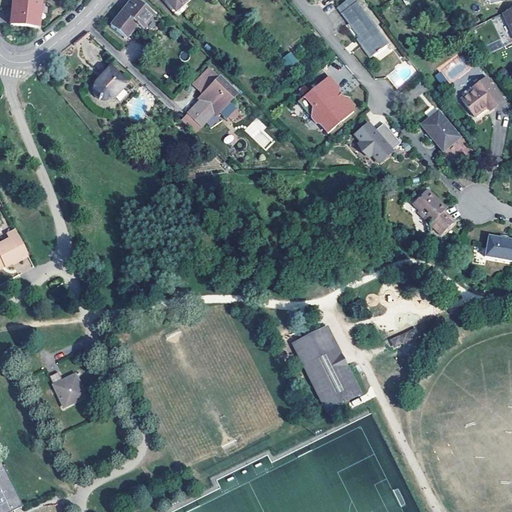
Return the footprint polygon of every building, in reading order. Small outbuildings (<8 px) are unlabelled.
[(132,0),(118,18),(110,27),(125,39),(136,26),(142,30),(154,16),(134,0),(132,0)] [(188,0),(164,0),(175,12),(188,0)] [(380,52),(385,48),(379,40),(382,38),(352,0),(349,0),(336,11),(364,46),(360,49),(370,60),(377,55),(377,56),(381,53),(380,52)] [(13,1),(11,28),(38,30),(39,16),(40,3),(13,1)] [(511,9),(489,20),(501,48),(511,42),(511,9)] [(379,40),(385,48),(388,46),(382,38),(379,40)] [(281,57),(285,67),(297,62),(293,52),(281,57)] [(128,82),(110,66),(96,83),(95,86),(95,89),(96,94),(99,97),(102,99),(105,99),(108,99),(111,98),(115,97),(128,82)] [(193,83),(195,84),(209,70),(207,69),(193,83)] [(234,95),(209,70),(195,84),(201,90),(198,93),(201,95),(196,99),(197,100),(198,101),(186,115),(197,127),(202,122),(211,113),(213,116),(228,101),(234,95)] [(329,79),(304,100),(313,110),(312,121),(316,126),(320,126),(328,136),(354,114),(354,109),(347,101),(343,100),(337,94),(338,90),(329,79)] [(474,119),(487,110),(491,107),(493,110),(503,102),(485,80),(473,89),(474,91),(461,101),(474,119)] [(313,110),(304,100),(298,105),(312,121),(313,110)] [(240,112),(228,101),(213,116),(211,113),(202,122),(208,128),(220,121),(216,117),(218,115),(223,119),(225,116),(230,121),(240,112)] [(459,140),(437,114),(421,127),(443,153),(459,140)] [(275,141),(263,130),(266,127),(256,117),(244,130),(265,151),(275,141)] [(401,146),(384,126),(375,134),(370,127),(357,138),(362,145),(359,147),(363,155),(370,159),(372,157),(379,165),(401,146)] [(430,190),(415,205),(421,212),(427,218),(425,220),(441,238),(455,224),(447,216),(445,214),(448,210),(430,190)] [(427,218),(421,212),(419,214),(425,220),(427,218)] [(0,267),(3,266),(5,270),(19,262),(18,260),(26,256),(14,233),(6,237),(8,242),(0,246),(0,267)] [(511,241),(507,241),(499,240),(487,237),(483,259),(511,264),(511,241)] [(389,341),(394,350),(419,335),(414,326),(389,341)] [(320,331),(287,347),(322,415),(355,398),(320,331)] [(58,376),(49,380),(63,410),(85,399),(75,379),(63,385),(58,376)] [(0,511),(16,511),(23,509),(6,475),(7,474),(5,467),(3,469),(0,463),(0,511)]
